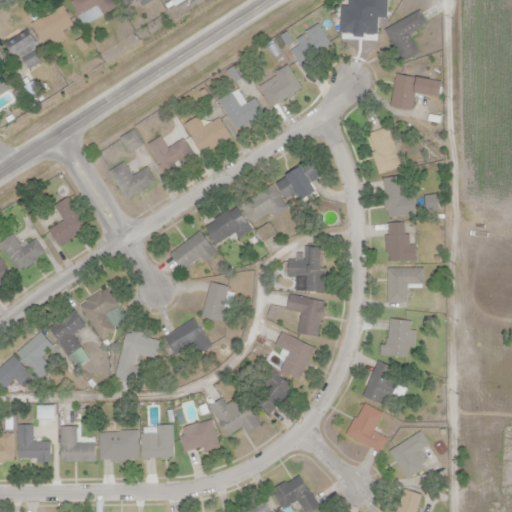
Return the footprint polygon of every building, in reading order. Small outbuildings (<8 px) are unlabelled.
[(73,0),(68,3),(77,17),(97,6),(103,16),(116,9),(110,0),(73,0)] [(340,5),(339,36),(379,37),(379,21),(387,21),(387,0),(355,0),(355,6),(340,5)] [(34,24),(44,43),(74,27),(63,8),(34,24)] [(382,30),(399,63),(420,53),(411,35),(426,28),(419,12),(382,30)] [(1,43),(13,63),(22,57),(30,71),(43,64),(35,51),(43,46),(31,25),(1,43)] [(291,51),(306,76),(319,69),(312,56),(331,45),(319,26),(297,40),(301,46),(291,51)] [(0,97),(9,92),(0,77),(0,72),(8,68),(0,54),(0,97)] [(260,89),(272,109),(304,90),(290,66),(277,74),(277,78),(260,89)] [(396,77),(392,110),(412,112),(416,79),(396,77)] [(218,101),(239,132),(266,114),(256,99),(242,109),(231,93),(218,101)] [(186,127),(203,154),(232,135),(220,118),(203,129),(197,119),(186,127)] [(367,136),(381,176),(403,168),(389,128),(367,136)] [(147,146),(164,173),(194,155),(184,139),(167,150),(160,138),(147,146)] [(277,184),(285,198),(297,190),(304,202),(319,192),(313,183),(322,177),(313,162),(277,184)] [(111,173),(128,200),(156,183),(147,169),(132,178),(124,164),(111,173)] [(381,179),(386,219),(418,214),(416,199),(402,201),(398,176),(381,179)] [(240,207),(252,224),(270,212),(274,218),(288,209),(272,185),(240,207)] [(50,231),(60,248),(88,231),(69,198),(55,206),(65,223),(50,231)] [(205,228),(217,247),(235,235),(238,240),(251,232),(236,208),(205,228)] [(387,224),(390,262),(417,260),(416,246),(408,247),(406,223),(387,224)] [(170,255),(183,273),(200,260),(203,263),(215,254),(198,233),(170,255)] [(0,245),(20,275),(47,257),(37,242),(22,251),(13,237),(0,245)] [(289,263),(290,277),(307,276),(308,294),(327,293),(325,245),(306,246),(306,263),(289,263)] [(0,287),(13,279),(0,259),(0,287)] [(387,269),(387,304),(409,304),(408,286),(425,286),(424,269),(387,269)] [(210,284),(201,319),(225,325),(234,290),(210,284)] [(80,308),(101,342),(116,332),(106,317),(120,308),(108,290),(80,308)] [(289,297),(286,311),(302,313),(298,336),(319,340),(325,303),(289,297)] [(49,329),(69,357),(81,349),(73,337),(86,328),(74,311),(49,329)] [(161,341),(175,363),(207,342),(193,320),(161,341)] [(390,321),(388,347),(384,346),(383,356),(410,359),(414,323),(390,321)] [(128,333),(114,382),(132,387),(140,358),(155,362),(160,342),(128,333)] [(15,356),(27,371),(31,368),(37,376),(48,367),(40,359),(52,349),(40,334),(15,356)] [(282,334),(277,347),(289,353),(280,374),(298,382),(313,348),(282,334)] [(0,370),(0,393),(17,380),(23,388),(33,381),(15,358),(0,370)] [(378,362),(363,398),(381,405),(396,370),(378,362)] [(269,370),(291,389),(272,412),(260,401),(271,387),(261,379),(269,370)] [(210,408),(228,436),(256,418),(242,396),(227,406),(223,400),(210,408)] [(365,405),(357,420),(355,420),(347,436),(381,454),(388,441),(374,433),(383,415),(365,405)] [(182,431),(184,437),(180,438),(186,455),(217,445),(209,422),(182,431)] [(141,436),(142,461),(177,459),(174,426),(157,427),(158,435),(141,436)] [(61,429),(61,464),(98,464),(97,446),(76,446),(76,429),(61,429)] [(100,435),(100,461),(112,461),(112,464),(138,464),(138,432),(120,432),(120,435),(100,435)] [(17,433),(18,464),(54,463),(53,444),(33,444),(33,433),(17,433)] [(391,453),(410,483),(427,472),(423,466),(428,463),(421,452),(429,448),(420,434),(391,453)] [(0,462),(14,462),(14,435),(0,435),(0,462)] [(270,492),(279,509),(294,501),(298,508),(312,499),(300,478),(287,485),(286,483),(270,492)] [(405,491),(397,511),(418,511),(423,498),(405,491)] [(243,511),(267,511),(263,502),(243,511)]
